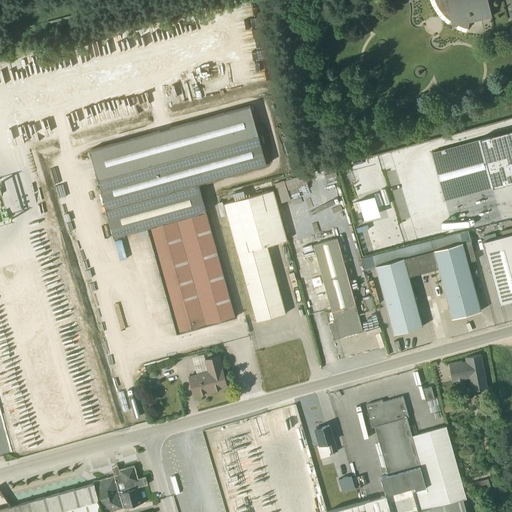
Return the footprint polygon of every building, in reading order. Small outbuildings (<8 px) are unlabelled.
[(433,0),(436,4),(438,9),(442,14),(446,17),(450,21),(451,26),(456,25),(466,29),(468,22),(491,17),(486,0),(433,0)] [(249,107),(89,150),(113,237),(141,229),(144,241),(150,240),(176,333),(235,317),(198,184),(265,165),(249,107)] [(511,130),(431,153),(444,200),(511,181),(511,130)] [(277,184),(281,197),(311,188),(307,175),(277,184)] [(270,182),(250,188),(251,192),(271,186),(270,182)] [(234,201),(223,204),(255,321),(285,313),(267,245),(286,240),(272,190),(245,198),(243,190),(232,193),(234,201)] [(290,227),(306,223),(300,205),(285,210),(290,227)] [(371,256),(361,258),(365,271),(375,268),(393,334),(422,326),(408,276),(437,268),(451,319),(480,311),(467,262),(475,260),(467,230),(371,256)] [(511,233),(482,242),(499,304),(511,300),(511,233)] [(337,239),(313,245),(334,322),(328,323),(333,340),(362,331),(337,239)] [(372,280),(368,281),(375,304),(379,303),(372,280)] [(196,373),(188,375),(193,394),(211,389),(211,391),(226,387),(218,355),(204,359),(203,354),(191,357),(196,373)] [(461,361),(448,363),(452,382),(455,382),(456,390),(466,389),(464,380),(469,379),(471,390),(486,387),(480,354),(464,357),(465,362),(462,362),(461,361)] [(157,365),(159,376),(176,373),(174,362),(157,365)] [(431,386),(422,389),(425,400),(434,398),(431,386)] [(385,495),(326,511),(465,511),(462,499),(465,499),(445,426),(444,426),(411,435),(406,418),(408,417),(402,396),(382,402),(382,400),(365,404),(372,427),(374,427),(388,475),(379,477),(385,495)] [(315,429),(314,429),(319,445),(316,446),(320,459),(330,456),(329,453),(336,451),(328,425),(321,427),(320,426),(315,428),(315,429)] [(0,511),(107,511),(148,501),(143,485),(147,484),(145,476),(138,478),(134,465),(118,470),(119,473),(114,475),(113,475),(92,481),(93,483),(0,509),(0,511)] [(350,475),(338,479),(341,492),(354,488),(350,475)] [(487,479),(466,484),(468,491),(489,486),(487,479)]
